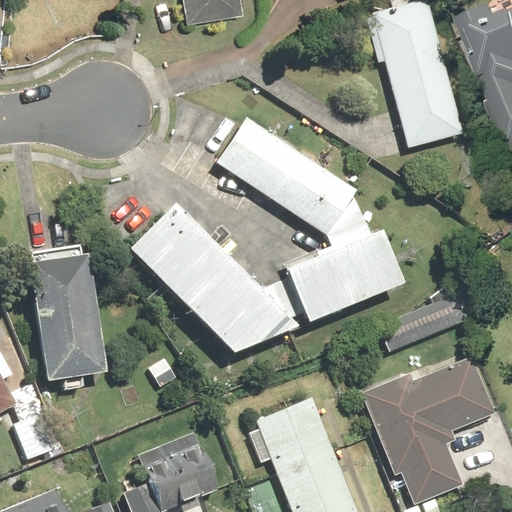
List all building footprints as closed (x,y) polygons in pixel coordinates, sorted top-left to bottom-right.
[(231,16),(228,0),(173,0),(177,24),(231,16)] [(475,61),(468,64),(508,154),(511,152),(511,12),(494,20),(488,5),(457,19),(475,61)] [(370,67),(374,66),(396,155),(451,141),(416,6),(358,21),(370,67)] [(247,118),(218,162),(327,236),(331,247),(287,263),(294,281),(265,291),(178,205),(133,250),(236,352),(303,328),(292,317),(306,312),(309,322),(406,287),(385,228),(368,234),(354,198),(358,191),(247,118)] [(91,244),(33,252),(49,382),(55,382),(58,402),(80,400),(77,377),(108,373),(91,244)] [(0,415),(15,408),(1,382),(17,374),(0,340),(0,415)] [(401,379),(353,399),(386,481),(393,478),(405,509),(453,490),(437,450),(448,446),(444,437),(485,420),(462,362),(403,386),(401,379)] [(58,448),(33,384),(12,392),(17,404),(14,405),(21,422),(14,425),(27,460),(58,448)] [(260,430),(249,435),(260,463),(271,459),(292,511),(357,511),(312,398),(256,421),(260,430)] [(184,511),(181,502),(203,493),(221,486),(199,432),(137,457),(148,483),(124,493),(131,511),(184,511)] [(71,511),(61,487),(0,511),(71,511)] [(115,511),(112,503),(87,511),(115,511)]
